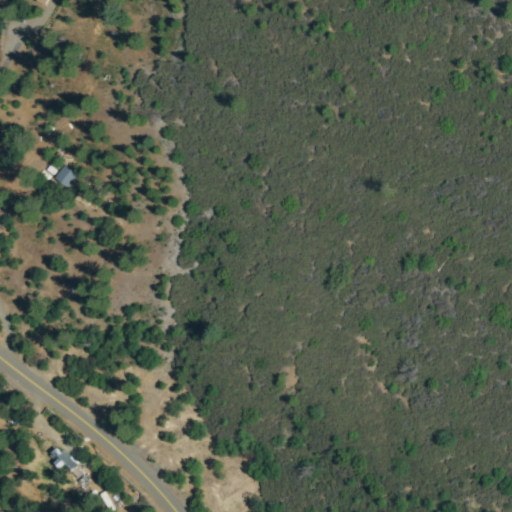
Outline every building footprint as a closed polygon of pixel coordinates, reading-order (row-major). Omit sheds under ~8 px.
[(68,166),(79,174),(70,188),(58,180),(68,166)] [(84,190),(94,195),(88,205),(78,200),(84,190)] [(60,454),(67,447),(79,458),(73,465),(60,454)] [(78,470),(59,449),(51,457),(70,477),(78,470)] [(77,466),(82,461),(93,470),(88,475),(77,466)] [(94,472),(99,476),(92,483),(88,479),(94,472)]
